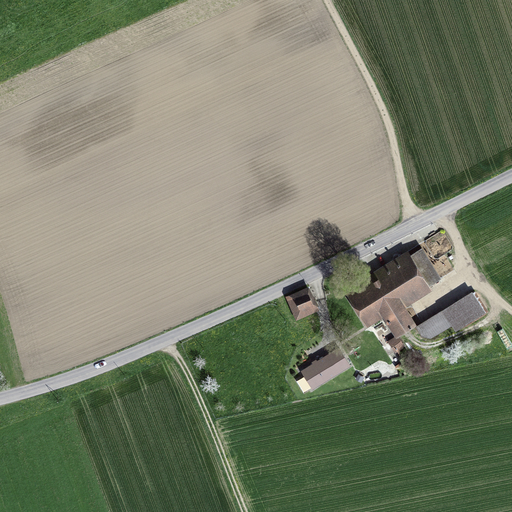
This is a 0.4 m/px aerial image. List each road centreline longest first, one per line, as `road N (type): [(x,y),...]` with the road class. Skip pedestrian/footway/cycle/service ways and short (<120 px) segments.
road 1 (unclassified): [(0,399),(167,340),(511,175)]
road 2 (track): [(415,225),(388,124),(326,0)]
road 3 (track): [(167,340),(210,421),(243,511)]
road 4 (track): [(511,309),(472,277),(444,211)]
